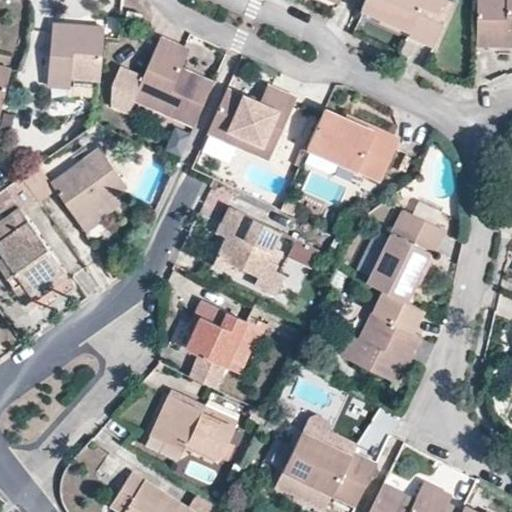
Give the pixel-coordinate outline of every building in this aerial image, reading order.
[(366,0),(363,8),(411,29),(409,33),(434,42),(451,0),(366,0)] [(511,0),(478,0),(477,43),(511,43),(511,0)] [(141,12),(126,8),(124,19),(140,23),(141,12)] [(70,77),(101,80),(105,26),(53,22),(47,84),(69,86),(70,77)] [(181,65),(188,49),(159,37),(143,74),(120,64),(113,80),(110,103),(127,111),(133,97),(196,125),(216,81),(181,65)] [(0,113),(2,114),(13,69),(0,66),(0,113)] [(258,101),(229,87),(210,131),(266,156),(294,96),(265,83),(258,101)] [(326,109),(310,147),(313,149),(338,160),(380,178),(400,136),(376,126),(374,130),(326,109)] [(182,155),(193,133),(177,125),(166,148),(182,155)] [(89,211),(113,194),(125,186),(99,149),(52,182),(57,189),(83,229),(96,219),(89,211)] [(338,160),(313,149),(307,162),(332,173),(338,160)] [(39,163),(22,175),(40,200),(57,189),(52,182),(39,163)] [(22,175),(5,187),(20,209),(5,219),(0,222),(0,249),(3,255),(0,257),(0,268),(6,277),(15,271),(33,298),(51,286),(46,278),(61,268),(30,222),(47,210),(40,200),(22,175)] [(89,211),(96,219),(119,203),(113,194),(89,211)] [(264,261),(279,230),(230,206),(222,223),(232,227),(227,237),(218,257),(257,276),(253,283),(273,293),(282,276),(273,271),(275,266),(264,261)] [(404,209),(367,282),(388,293),(403,301),(427,253),(433,255),(445,230),(404,209)] [(217,232),(227,237),(232,227),(222,223),(217,232)] [(289,255),(310,265),(318,249),(297,239),(289,255)] [(46,278),(51,286),(67,276),(61,268),(46,278)] [(25,304),(33,298),(15,271),(6,277),(25,304)] [(353,337),(343,356),(398,384),(421,337),(414,333),(424,311),(403,301),(388,293),(362,341),(353,337)] [(226,365),(247,320),(200,299),(194,312),(202,316),(194,333),(187,347),(200,353),(190,375),(220,389),(231,367),(226,365)] [(202,316),(194,312),(186,329),(194,333),(202,316)] [(247,320),(226,365),(231,367),(240,371),(256,336),(260,338),(266,323),(258,320),(256,324),(247,320)] [(187,440),(220,456),(236,420),(203,404),(201,409),(167,394),(150,433),(183,448),(187,440)] [(271,413),(255,406),(250,417),(266,425),(271,413)] [(357,504),(377,464),(354,452),(357,445),(329,432),(330,429),(328,422),(315,416),(308,418),(275,485),(325,510),(333,493),(357,504)] [(220,511),(223,508),(199,492),(188,507),(132,473),(112,504),(125,511),(124,511),(220,511)] [(451,496),(423,481),(414,499),(385,485),(371,511),(460,511),(446,505),(451,496)]
